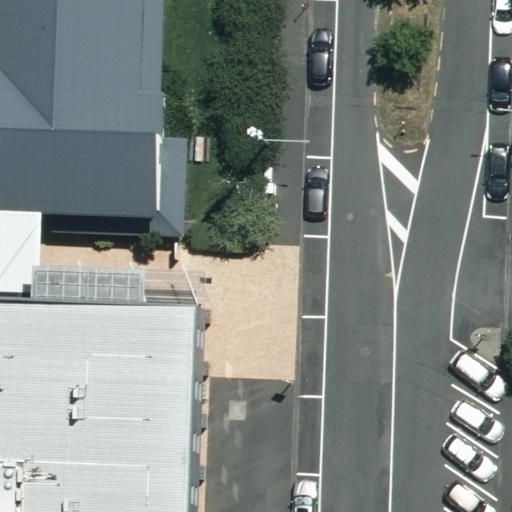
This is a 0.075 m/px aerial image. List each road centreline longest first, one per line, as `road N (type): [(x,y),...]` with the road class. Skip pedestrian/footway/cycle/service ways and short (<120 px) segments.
road 1 (residential): [(472,0),(435,250),(393,396)]
road 2 (residential): [(393,396),(364,245),(358,0)]
